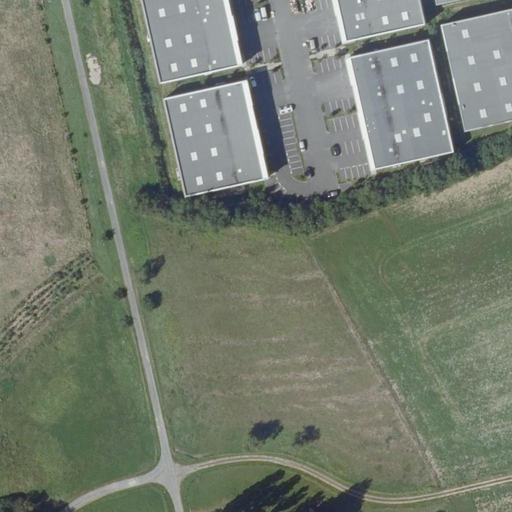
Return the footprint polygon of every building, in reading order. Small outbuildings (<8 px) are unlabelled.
[(227,0),(143,0),(161,82),(241,64),(227,0)] [(421,0),(337,0),(346,41),(427,23),(421,0)] [(511,7),(442,23),(466,129),(511,119),(511,7)] [(430,38),(350,56),(375,168),(455,150),(430,38)] [(245,79),(165,97),(186,195),(267,177),(245,79)]
